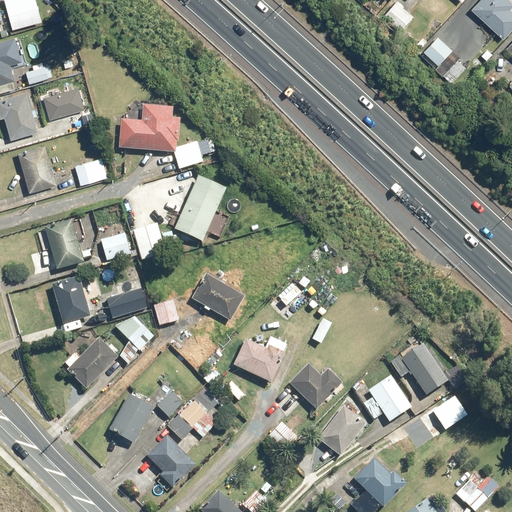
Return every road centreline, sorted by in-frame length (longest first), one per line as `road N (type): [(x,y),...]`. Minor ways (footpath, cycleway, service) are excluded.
road 1 (motorway): [(511,276),(210,0)]
road 2 (motorway): [(260,0),(511,234)]
road 3 (secondary): [(102,511),(0,411)]
